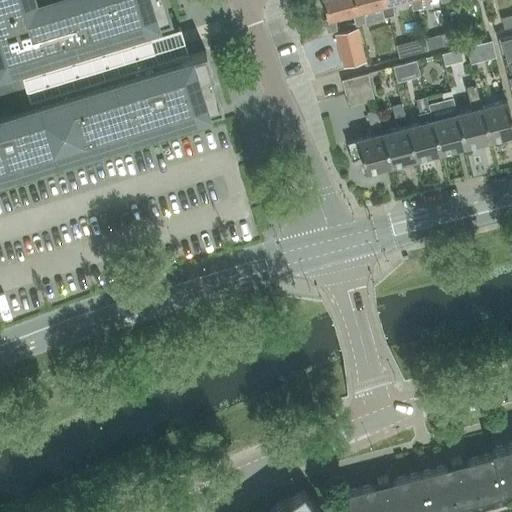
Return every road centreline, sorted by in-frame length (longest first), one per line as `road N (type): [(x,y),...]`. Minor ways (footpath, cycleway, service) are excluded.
road 1 (secondary): [(0,348),(332,246)]
road 2 (unclassified): [(332,246),(241,0)]
road 3 (unclassified): [(172,511),(381,418)]
road 4 (secondary): [(332,246),(511,200)]
road 5 (unclassified): [(381,418),(332,246)]
road 6 (residential): [(381,418),(511,379)]
